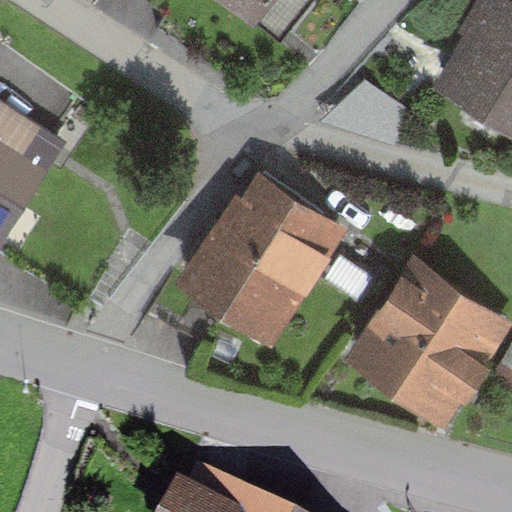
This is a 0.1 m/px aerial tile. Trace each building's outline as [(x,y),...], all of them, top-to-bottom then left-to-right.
[(254,0),(287,26),(308,0),(254,0)] [(477,28),(452,68),(511,106),(511,11),(494,0),(481,0),(468,22),(477,28)] [(392,136),(404,104),(365,78),(325,114),(392,136)] [(0,236),(87,293),(148,201),(53,140),(0,105),(0,236)] [(187,260),(275,322),(324,249),(306,237),(324,211),(264,170),(227,223),(219,218),(187,260)] [(405,271),(358,339),(445,400),(503,316),(412,253),(401,269),(405,271)] [(200,285),(175,323),(202,341),(227,302),(200,285)] [(511,353),(500,371),(511,379),(511,353)] [(203,467),(178,511),(276,511),(239,494),(244,480),(203,467)]
